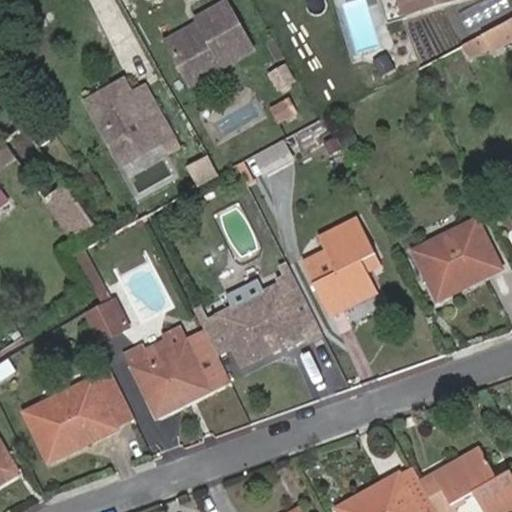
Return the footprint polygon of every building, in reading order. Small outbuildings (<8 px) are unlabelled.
[(193,85),(255,49),(228,0),(226,0),(195,18),(197,22),(201,30),(171,47),(193,85)] [(401,0),(405,14),(448,0),(401,0)] [(492,52),(511,41),(511,23),(510,20),(483,34),(491,50),(492,52)] [(167,39),(171,47),(201,30),(197,22),(167,39)] [(465,44),(473,60),(491,50),(483,34),(465,44)] [(145,110),(129,78),(88,100),(102,125),(107,122),(118,142),(137,149),(159,137),(162,144),(175,136),(157,103),(145,110)] [(291,110),(286,100),(274,106),(279,117),(291,110)] [(51,139),(36,116),(26,123),(42,146),(51,139)] [(102,125),(123,165),(162,144),(159,137),(137,149),(118,142),(107,122),(102,125)] [(0,169),(1,170),(13,161),(3,146),(0,147),(0,169)] [(93,224),(66,182),(41,198),(70,239),(93,224)] [(376,254),(358,219),(321,237),(338,273),(330,277),(318,252),(304,259),(331,316),(378,291),(363,261),(376,254)] [(433,247),(431,242),(414,250),(439,302),(503,270),(478,219),(461,227),(463,232),(433,247)] [(88,272),(95,268),(83,247),(77,251),(88,272)] [(287,261),(280,265),(285,275),(292,271),(287,261)] [(96,326),(120,310),(95,268),(88,272),(98,289),(96,290),(80,300),(96,326)] [(311,341),(324,333),(292,271),(285,275),(278,279),(280,285),(266,292),(269,296),(237,312),(235,308),(211,321),(203,325),(219,356),(234,348),(244,366),(307,334),(311,341)] [(260,277),(228,294),(235,308),(237,312),(269,296),(266,292),(260,277)] [(203,325),(211,321),(202,305),(195,309),(200,318),(203,325)] [(219,356),(203,325),(200,318),(165,336),(167,340),(145,351),(142,347),(128,354),(158,418),(232,381),(219,356)] [(0,381),(17,371),(11,359),(0,366),(0,381)] [(116,429),(137,418),(113,369),(94,379),(116,429)] [(60,401),(58,396),(25,413),(48,462),(116,429),(94,379),(76,387),(78,392),(60,401)] [(0,484),(19,473),(0,440),(0,484)] [(485,511),(511,511),(511,472),(501,479),(485,448),(439,473),(456,504),(458,503),(475,493),(485,511)] [(438,511),(423,482),(414,467),(401,475),(421,511),(438,511)] [(462,511),(458,503),(456,504),(439,473),(423,482),(438,511),(462,511)] [(421,511),(401,475),(340,508),(341,511),(421,511)]
